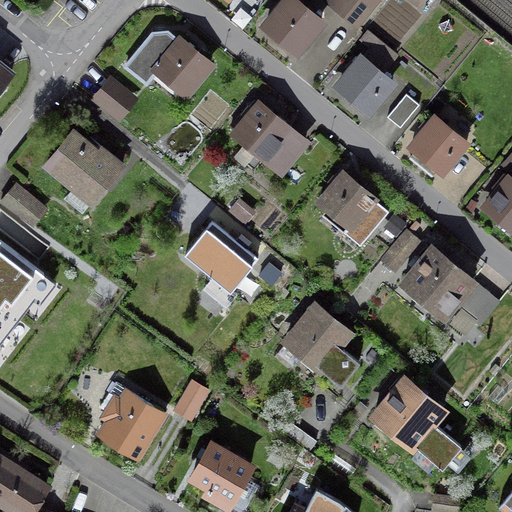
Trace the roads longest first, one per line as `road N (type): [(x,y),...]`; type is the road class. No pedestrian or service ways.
road 1 (residential): [(182,0),(511,267)]
road 2 (residential): [(158,511),(0,412)]
